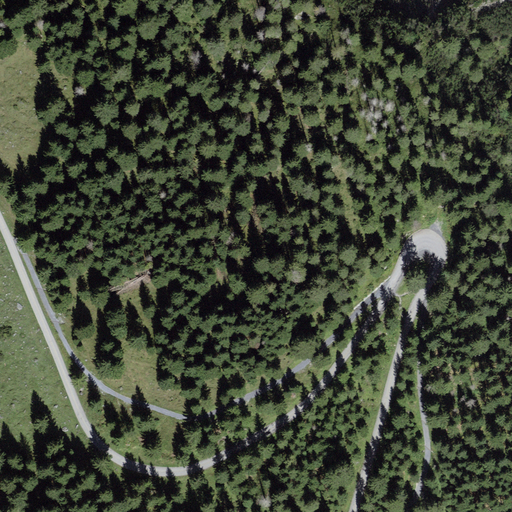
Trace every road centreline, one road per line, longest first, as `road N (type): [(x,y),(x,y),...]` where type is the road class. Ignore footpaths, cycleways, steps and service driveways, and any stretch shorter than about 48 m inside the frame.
road 1 (unclassified): [(0,221),(92,437),(129,465),(165,472),(209,462),(298,410),(357,337),(413,245),(432,239),(438,264),(410,319),(351,511)]
road 2 (track): [(6,234),(25,253),(81,367),(117,396),(186,418),(210,414),(298,367),(393,281),(417,300)]
road 3 (track): [(406,511),(422,449),(417,300)]
